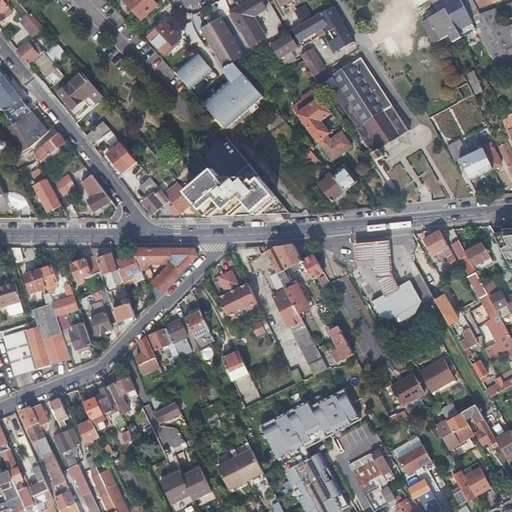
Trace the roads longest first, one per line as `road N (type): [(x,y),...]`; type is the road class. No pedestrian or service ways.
road 1 (residential): [(0,409),(106,367),(223,234)]
road 2 (secondary): [(223,234),(511,208)]
road 3 (residential): [(0,44),(93,159),(138,233)]
road 4 (secondary): [(0,232),(138,233)]
